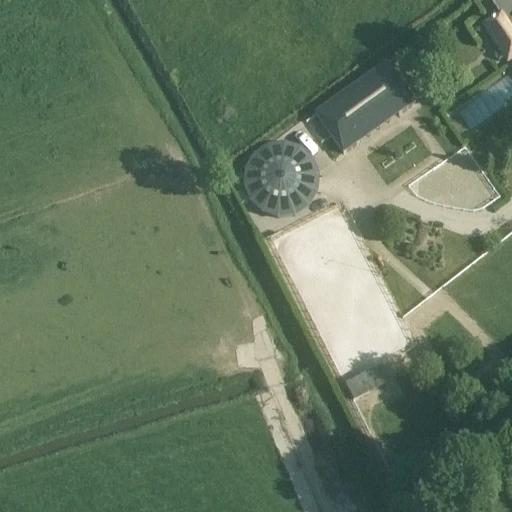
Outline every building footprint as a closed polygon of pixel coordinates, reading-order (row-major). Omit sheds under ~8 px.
[(480,27),(507,67),(511,63),(511,0),(494,0),(490,3),(498,14),(480,27)] [(386,68),(316,116),(341,153),(412,104),(386,68)] [(511,77),(458,106),(470,129),(511,105),(511,77)] [(266,229),(324,193),(288,135),(230,171),(266,229)] [(376,371),(345,386),(354,404),(385,388),(376,371)]
